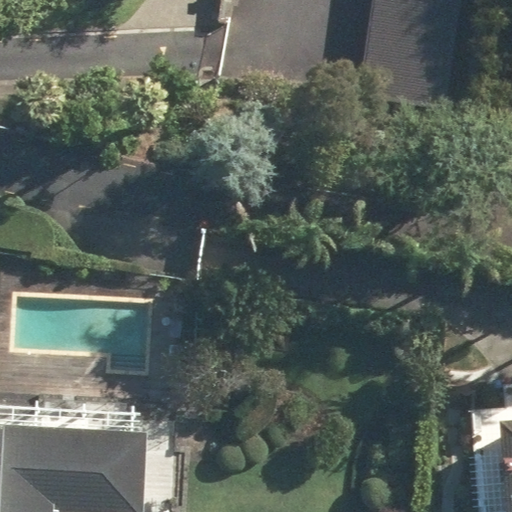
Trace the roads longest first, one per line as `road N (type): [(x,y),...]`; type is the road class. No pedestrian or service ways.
road 1 (residential): [(0,63),(184,54)]
road 2 (residential): [(0,164),(145,198)]
